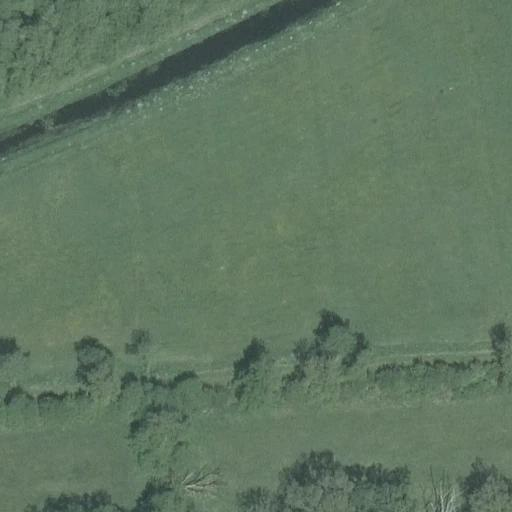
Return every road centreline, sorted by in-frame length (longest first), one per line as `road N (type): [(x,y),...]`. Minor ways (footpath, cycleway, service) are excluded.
road 1 (track): [(511,352),(0,390)]
road 2 (track): [(0,116),(250,0)]
